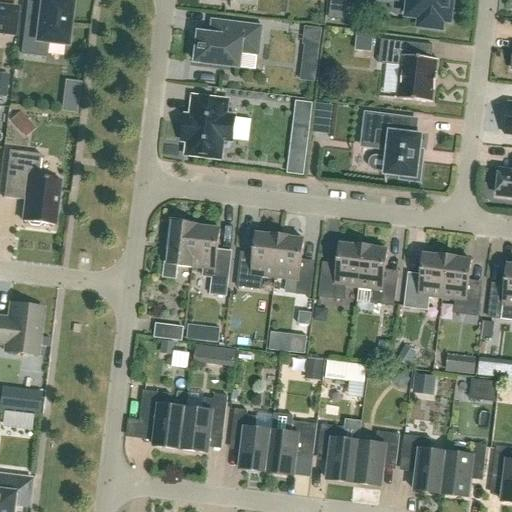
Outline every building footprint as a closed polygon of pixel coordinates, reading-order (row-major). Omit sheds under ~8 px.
[(72,1),(63,0),(41,0),(38,28),(25,26),(21,55),(45,57),(47,43),(66,45),(72,1)] [(393,0),(409,2),(409,4),(407,17),(420,19),(419,27),(442,30),(443,22),(450,23),(451,13),(454,10),(456,0),(455,0),(393,0)] [(0,33),(14,35),(17,9),(0,6),(0,33)] [(331,6),(329,19),(344,20),(346,8),(331,6)] [(236,24),(213,22),(211,35),(199,34),(198,37),(195,40),(194,50),(197,53),(195,63),(240,69),(242,53),(258,55),(262,28),(236,24)] [(305,28),(303,45),(305,45),(320,47),(322,30),(305,28)] [(373,37),(358,35),(356,51),(371,52),(373,37)] [(437,61),(408,57),(409,44),(382,40),(379,64),(400,67),(396,100),(432,104),(434,90),(435,90),(437,75),(436,75),(437,61)] [(192,118),(185,117),(182,141),(189,141),(188,154),(220,158),(222,139),(233,141),(235,119),(224,117),(226,103),(194,99),(192,118)] [(63,101),(62,111),(77,113),(78,103),(63,101)] [(311,105),(296,103),(294,126),(309,128),(311,105)] [(20,114),(12,121),(19,129),(27,122),(20,114)] [(388,147),(385,172),(385,175),(400,177),(399,181),(420,184),(423,165),(419,164),(422,137),(410,135),(412,120),(365,114),(362,144),(388,147)] [(291,150),(288,173),(303,175),(306,152),(291,150)] [(27,223),(29,226),(38,227),(41,225),(54,226),(59,181),(38,178),(41,155),(9,151),(3,199),(25,201),(23,222),(27,223)] [(511,173),(500,172),(497,196),(511,197),(511,173)] [(165,264),(163,278),(176,280),(177,267),(192,268),(191,268),(196,227),(197,227),(197,226),(187,225),(187,222),(170,220),(168,243),(170,243),(168,264),(165,264)] [(226,297),(231,260),(217,258),(220,230),(197,227),(196,227),(191,268),(192,268),(204,269),(203,277),(213,278),(211,295),(226,297)] [(237,287),(250,289),(263,290),(265,277),(275,279),(280,236),(272,235),(271,237),(256,235),(253,262),(241,261),(237,287)] [(301,268),(304,241),(289,239),(289,237),(280,236),(275,279),(298,281),(297,295),(310,296),(313,270),(301,268)] [(337,272),(323,271),(319,297),(344,300),(346,287),(359,289),(364,247),(355,246),(355,247),(340,245),(337,272)] [(359,289),(373,291),(371,304),(393,306),(396,280),(384,278),(388,251),(373,249),(373,248),(364,247),(359,289)] [(438,257),(424,255),(420,283),(408,281),(405,308),(427,311),(429,298),(442,299),(448,257),(439,256),(438,257)] [(468,289),(471,261),(456,259),(457,258),(448,257),(442,299),(456,301),(454,314),(477,317),(480,290),(468,289)] [(511,266),(507,266),(504,293),(492,292),(488,318),(511,321),(511,316),(511,266)] [(0,344),(5,346),(4,352),(37,356),(43,309),(10,305),(8,320),(0,318),(0,344)] [(315,309),(314,321),(326,322),(327,314),(324,310),(315,309)] [(300,312),(299,324),(310,325),(311,313),(300,312)] [(484,322),(482,337),(492,338),(494,323),(484,322)] [(183,329),(156,325),(155,338),(181,341),(183,329)] [(204,327),(202,342),(218,343),(219,329),(204,327)] [(290,335),(288,353),(305,355),(307,337),(290,335)] [(163,343),(162,352),(172,353),(173,344),(163,343)] [(380,345),(378,360),(390,361),(392,346),(380,345)] [(195,346),(194,357),(235,362),(236,351),(195,346)] [(405,348),(398,360),(408,366),(415,355),(405,348)] [(476,359),(448,356),(446,372),(474,375),(476,359)] [(308,360),(306,378),(322,380),(324,362),(308,360)] [(329,363),(327,381),(340,382),(342,365),(329,363)] [(511,366),(480,363),(479,375),(511,378),(511,366)] [(415,375),(414,389),(434,391),(436,378),(415,375)] [(472,381),(470,399),(494,402),(496,384),(472,381)] [(2,389),(0,401),(0,407),(39,412),(41,395),(2,389)] [(169,407),(171,395),(144,392),(140,422),(157,424),(154,447),(181,451),(186,409),(169,407)] [(204,399),(203,411),(186,409),(181,451),(208,454),(211,430),(223,432),(228,397),(215,396),(214,401),(204,399)] [(267,473),(272,432),(255,430),(257,418),(247,417),(248,412),(235,410),(231,445),(243,446),(240,470),(267,473)] [(4,414),(2,427),(31,430),(32,417),(4,414)] [(274,414),(272,432),(267,473),(294,477),(297,453),(313,455),(317,426),(292,423),(293,416),(274,414)] [(343,441),(344,429),(322,426),(318,456),(330,457),(327,481),(354,484),(359,443),(343,441)] [(396,466),(400,436),(377,433),(376,445),(359,443),(354,484),(381,488),(384,464),(396,466)] [(431,440),(404,436),(401,466),(417,468),(414,492),(441,495),(447,454),(430,452),(431,440)] [(483,476),(487,446),(475,445),(473,457),(447,454),(441,495),(468,498),(471,475),(483,476)] [(511,449),(496,448),(493,478),(505,479),(502,503),(511,504),(511,449)] [(0,511),(12,511),(13,507),(29,508),(32,479),(0,475),(0,511)]
